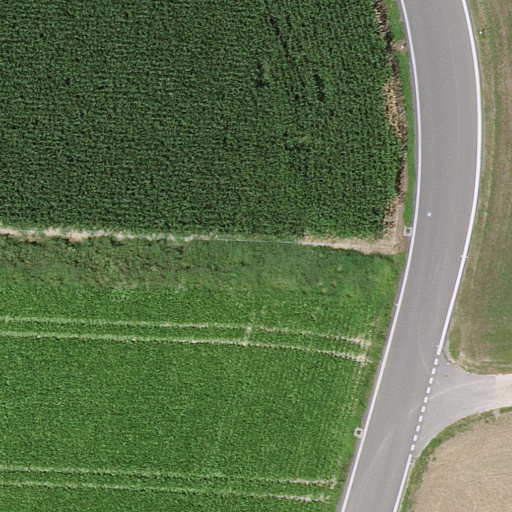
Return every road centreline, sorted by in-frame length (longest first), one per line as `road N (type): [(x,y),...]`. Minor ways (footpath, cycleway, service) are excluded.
road 1 (motorway): [(511,509),(0,78)]
road 2 (tertiary): [(373,511),(456,155),(452,56),(439,0)]
